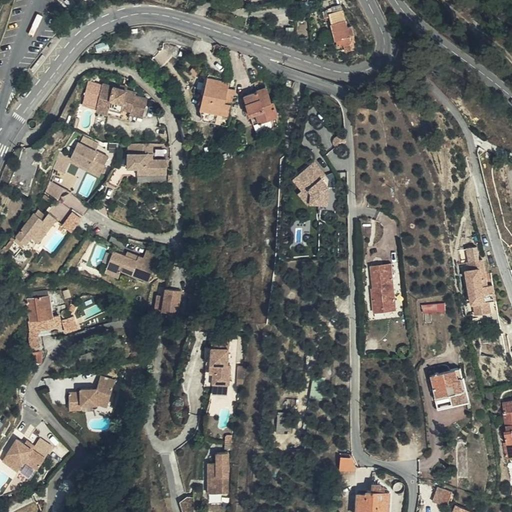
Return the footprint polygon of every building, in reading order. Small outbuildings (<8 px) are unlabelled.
[(351,31),(348,19),(347,17),(335,20),(336,22),(343,49),(346,48),(355,46),(354,41),(358,40),(356,30),(351,31)] [(356,52),(355,46),(346,48),(348,54),(356,52)] [(231,80),(209,75),(202,107),(230,113),(233,100),(227,99),(231,80)] [(236,87),(230,86),(227,99),(233,100),(236,87)] [(259,88),(245,93),(255,122),(280,113),(275,99),(273,99),(270,89),(261,92),(259,88)] [(112,95),(89,90),(84,114),(94,116),(92,125),(129,133),(131,124),(143,127),(148,108),(137,102),(130,100),(132,96),(117,92),(112,95)] [(58,152),(51,168),(64,173),(68,164),(97,177),(108,154),(98,150),(102,142),(87,135),(83,142),(79,140),(71,158),(58,152)] [(154,140),(154,138),(131,137),(130,161),(139,162),(139,168),(168,169),(169,155),(154,154),(146,154),(147,148),(154,148),(154,140)] [(130,170),(130,161),(123,159),(109,177),(118,182),(126,170),(130,170)] [(316,159),(312,162),(319,171),(323,168),(316,159)] [(319,171),(312,162),(299,171),(312,190),(311,203),(327,204),(326,210),(340,212),(345,189),(332,188),(333,181),(323,168),(319,171)] [(312,190),(299,171),(294,175),(303,186),(297,190),(307,206),(311,203),(312,190)] [(39,204),(36,208),(44,215),(47,210),(39,204)] [(44,215),(36,208),(17,233),(27,240),(31,234),(39,240),(59,213),(51,207),(47,210),(44,215)] [(75,209),(64,223),(72,230),(84,216),(75,209)] [(14,235),(12,234),(3,247),(6,249),(13,238),(13,237),(14,235)] [(108,265),(120,269),(122,270),(123,268),(151,278),(160,253),(147,248),(145,256),(139,254),(136,259),(123,255),(113,251),(108,265)] [(139,254),(125,249),(123,255),(136,259),(139,254)] [(472,268),(468,268),(473,302),(475,302),(476,314),(492,311),(490,300),(497,299),(493,277),(488,278),(485,258),(471,259),(472,268)] [(34,275),(25,265),(19,274),(25,280),(34,275)] [(105,272),(118,276),(120,269),(108,265),(105,272)] [(383,307),(384,312),(396,311),(391,265),(371,267),(373,290),(371,290),(373,308),(383,307)] [(179,311),(183,289),(167,287),(164,308),(179,311)] [(26,314),(30,321),(29,323),(33,332),(52,322),(49,313),(51,312),(46,300),(34,307),(30,299),(27,301),(24,302),(26,314)] [(447,301),(424,303),(425,311),(448,309),(447,301)] [(67,331),(80,327),(76,313),(63,317),(67,331)] [(231,362),(232,337),(215,336),(215,344),(208,344),(207,354),(211,354),(209,380),(232,382),(234,362),(231,362)] [(466,380),(463,367),(433,373),(438,396),(452,393),(454,404),(471,400),(467,379),(466,380)] [(116,378),(101,375),(98,387),(84,388),(84,390),(83,391),(72,392),(73,404),(85,403),(98,402),(109,404),(116,378)] [(279,409),(278,431),(291,431),(292,410),(279,409)] [(27,437),(25,442),(33,446),(36,442),(27,437)] [(25,442),(18,438),(5,461),(15,467),(19,460),(25,463),(27,460),(40,467),(47,454),(33,446),(25,442)] [(230,490),(229,450),(218,450),(218,460),(210,460),(210,490),(230,490)] [(341,468),(355,468),(355,454),(341,454),(341,468)] [(25,463),(19,460),(15,467),(21,470),(25,463)] [(382,488),(381,485),(372,485),(372,493),(366,493),(367,496),(356,495),(355,511),(390,511),(391,492),(386,492),(386,488),(382,488)] [(442,505),(447,493),(441,490),(436,502),(442,505)] [(454,495),(447,493),(442,505),(449,508),(454,495)]
